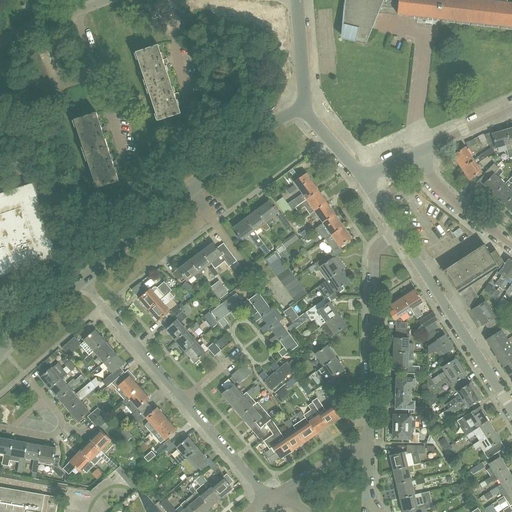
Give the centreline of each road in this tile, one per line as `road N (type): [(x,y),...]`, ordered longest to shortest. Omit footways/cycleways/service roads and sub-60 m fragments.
road 1 (tertiary): [(80,283),(300,100)]
road 2 (residential): [(370,450),(373,260),(398,234)]
road 3 (unclassified): [(511,411),(398,234)]
road 4 (residential): [(182,401),(80,283)]
road 5 (residential): [(511,246),(434,183),(419,155)]
road 6 (unclassified): [(0,428),(55,437),(63,425),(26,378)]
road 7 (residential): [(268,498),(182,401)]
